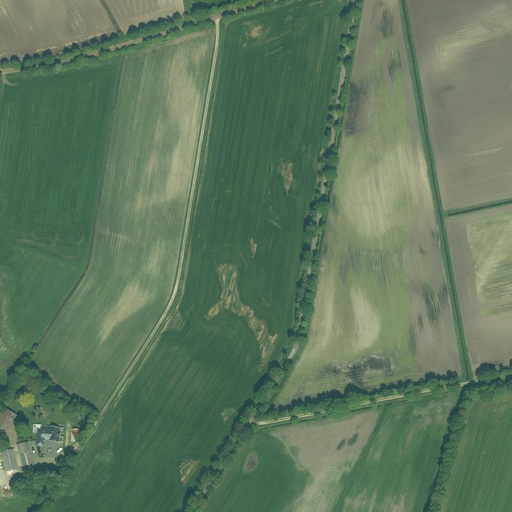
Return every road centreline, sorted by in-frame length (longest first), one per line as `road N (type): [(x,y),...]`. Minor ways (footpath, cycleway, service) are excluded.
road 1 (unclassified): [(191,511),(293,345),(355,0)]
road 2 (unclassified): [(276,0),(79,58),(0,71)]
road 3 (track): [(248,423),(511,374)]
